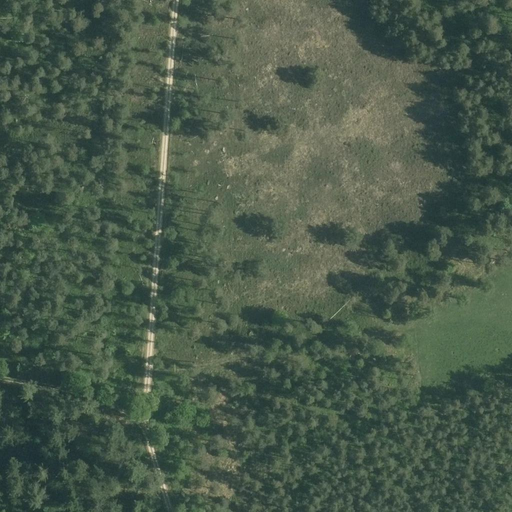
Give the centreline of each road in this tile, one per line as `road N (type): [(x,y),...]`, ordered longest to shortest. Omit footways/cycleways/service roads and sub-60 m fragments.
road 1 (track): [(172,511),(143,412),(175,0)]
road 2 (track): [(143,412),(0,372)]
